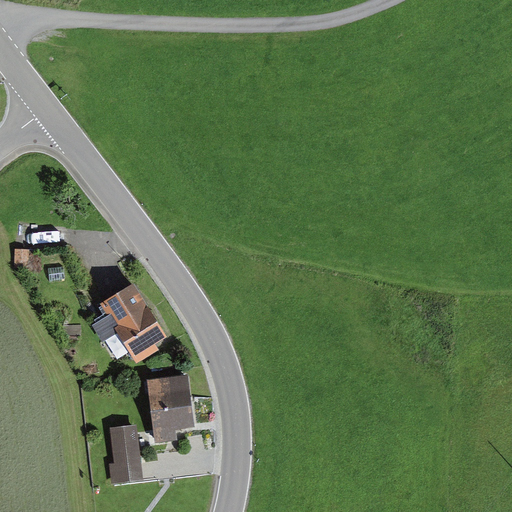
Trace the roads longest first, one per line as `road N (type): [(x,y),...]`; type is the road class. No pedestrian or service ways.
road 1 (tertiary): [(224,511),(229,463),(220,382),(195,317),(40,120)]
road 2 (track): [(380,0),(264,26),(0,22)]
